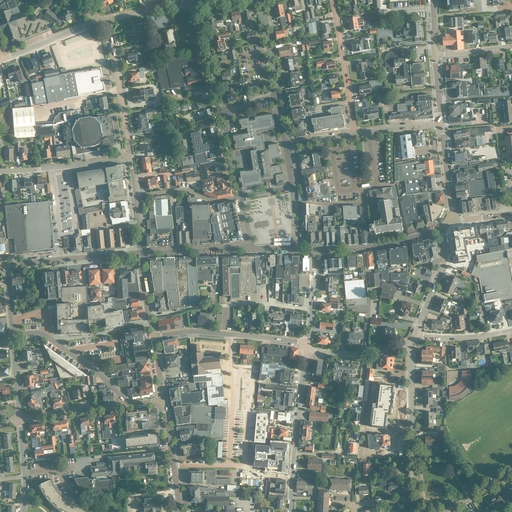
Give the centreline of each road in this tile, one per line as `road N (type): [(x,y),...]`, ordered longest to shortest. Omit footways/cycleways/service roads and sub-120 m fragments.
road 1 (residential): [(288,511),(306,349)]
road 2 (residential): [(417,498),(412,342)]
road 3 (residential): [(135,404),(41,333),(12,335)]
road 4 (residential): [(130,157),(106,19)]
road 5 (residential): [(354,134),(331,0)]
road 6 (residential): [(5,265),(139,253)]
road 7 (residential): [(0,170),(130,157)]
road 8 (residential): [(210,332),(213,306),(311,310)]
road 9 (residential): [(414,336),(444,259),(449,220)]
